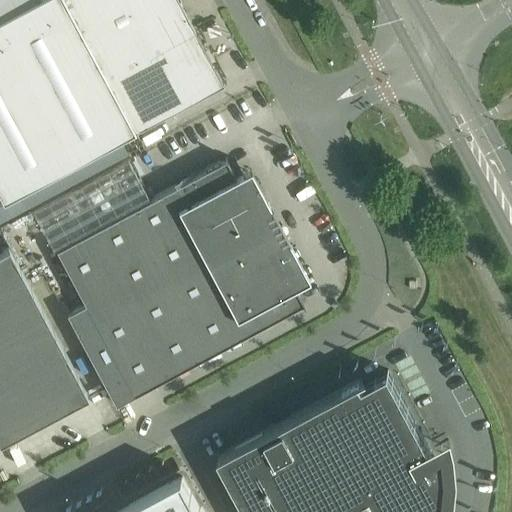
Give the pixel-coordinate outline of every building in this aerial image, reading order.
[(0,0),(0,194),(2,198),(17,190),(109,141),(223,80),(219,73),(210,56),(204,45),(193,25),(179,0),(0,0)] [(224,158),(56,248),(85,302),(66,312),(115,403),(302,303),(303,303),(294,285),(309,277),(250,167),(235,175),(225,157),(224,158)] [(0,439),(87,393),(8,245),(0,249),(0,439)] [(316,289),(333,290),(334,279),(316,279),(316,289)] [(361,378),(219,454),(249,511),(447,511),(451,499),(453,474),(451,450),(449,441),(431,450),(388,370),(363,384),(361,379),(361,378)] [(204,511),(200,504),(183,472),(108,511),(204,511)]
